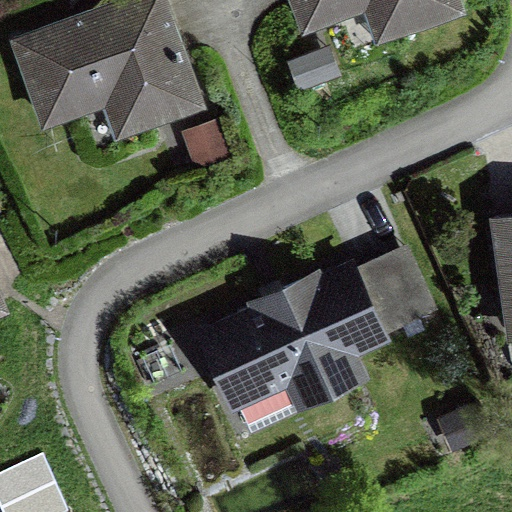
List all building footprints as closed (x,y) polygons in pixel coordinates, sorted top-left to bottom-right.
[(207,98),(170,0),(92,0),(9,32),(43,122),(102,99),(115,132),(207,98)] [(464,0),(293,0),(303,27),(349,10),(361,43),(466,4),(464,0)] [(299,86),(342,72),(332,40),(289,54),(299,86)] [(233,149),(217,111),(179,127),(195,165),(233,149)] [(511,203),(489,206),(506,336),(511,335),(511,203)] [(322,265),(320,260),(245,294),(248,300),(194,324),(204,344),(190,350),(211,394),(224,388),(232,405),(240,402),(251,425),(371,371),(359,346),(392,332),(389,325),(401,320),(408,336),(425,328),(418,312),(439,303),(408,236),(358,259),(354,250),(322,265)] [(0,308),(10,303),(0,281),(0,308)] [(453,447),(491,431),(475,396),(438,413),(453,447)]
